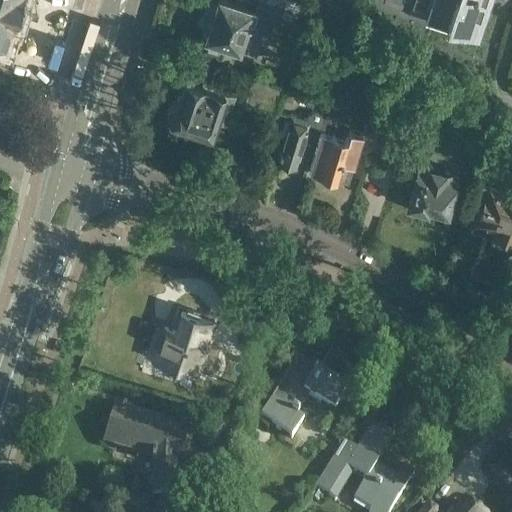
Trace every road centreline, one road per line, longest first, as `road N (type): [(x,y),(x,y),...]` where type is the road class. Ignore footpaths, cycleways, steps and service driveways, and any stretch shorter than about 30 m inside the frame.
road 1 (secondary): [(511,360),(333,241),(236,202),(117,181)]
road 2 (primary): [(0,409),(33,289)]
road 3 (primary): [(33,289),(81,178)]
